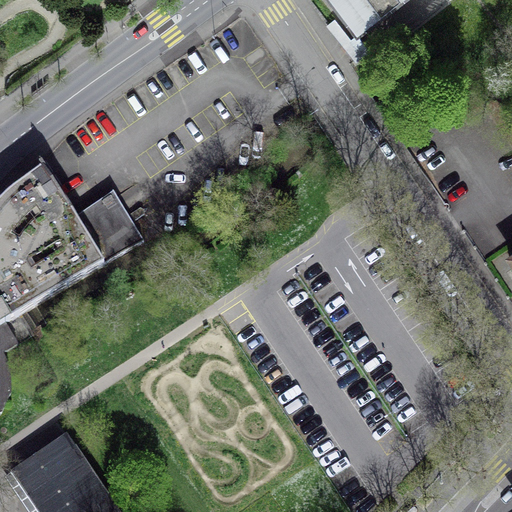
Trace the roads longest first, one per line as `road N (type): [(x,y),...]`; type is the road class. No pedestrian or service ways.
road 1 (residential): [(267,0),(511,358)]
road 2 (primary): [(0,152),(201,0)]
